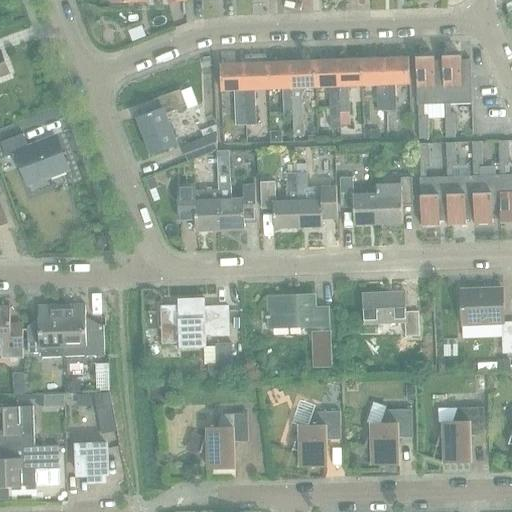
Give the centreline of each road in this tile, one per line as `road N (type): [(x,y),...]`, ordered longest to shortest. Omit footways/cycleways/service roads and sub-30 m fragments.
road 1 (residential): [(511,81),(485,21),(219,34),(87,80)]
road 2 (residential): [(158,271),(511,257)]
road 3 (residential): [(290,492),(511,489)]
road 4 (residential): [(158,271),(87,80)]
road 5 (residential): [(0,273),(24,281),(158,271)]
road 6 (residential): [(142,511),(184,495),(290,492)]
